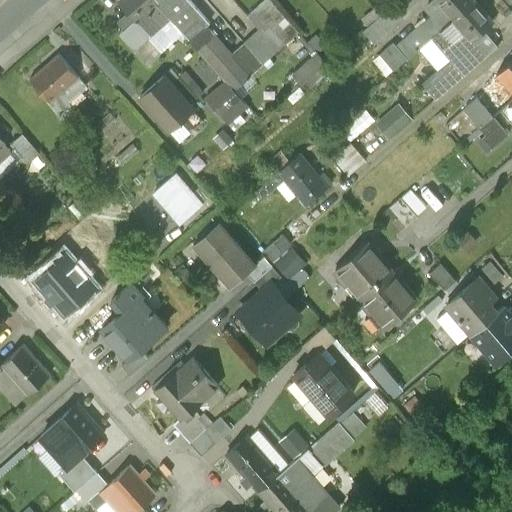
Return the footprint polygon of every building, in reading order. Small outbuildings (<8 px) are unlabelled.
[(152,42),(173,23),(151,0),(120,0),(116,3),(152,42)] [(186,0),(151,0),(173,23),(190,42),(209,24),(186,0)] [(235,0),(260,29),(279,49),(296,34),(265,0),(235,0)] [(387,0),(363,20),(369,27),(401,0),(387,0)] [(364,31),(374,44),(416,10),(412,5),(418,0),(401,0),(369,27),(364,31)] [(456,20),(438,0),(432,0),(425,6),(433,15),(445,29),(456,20)] [(438,0),(456,20),(477,2),(475,0),(438,0)] [(477,2),(456,20),(474,40),(484,32),(495,22),(477,2)] [(445,29),(433,15),(397,46),(395,44),(375,61),(390,78),(434,40),(445,29)] [(456,20),(445,29),(463,51),(474,40),(456,20)] [(235,52),(209,24),(190,42),(231,86),(234,89),(253,72),(235,52)] [(260,29),(235,52),(253,72),(279,49),(260,29)] [(451,59),(466,75),(488,55),(474,40),(463,51),(445,29),(434,40),(436,43),(451,59)] [(474,40),(488,55),(498,46),(484,32),(474,40)] [(451,59),(436,43),(427,51),(441,67),(451,59)] [(54,51),(22,80),(44,104),(76,76),(54,51)] [(293,75),(309,92),(333,71),(317,53),(293,75)] [(511,58),(496,72),(511,89),(511,58)] [(422,83),(437,100),(466,75),(451,59),(441,67),(422,83)] [(202,107),(170,71),(141,95),(173,132),(202,107)] [(229,124),(249,107),(231,86),(211,103),(229,124)] [(478,129),(494,116),(477,97),(461,110),(478,129)] [(402,102),(374,126),(388,142),(416,118),(402,102)] [(509,133),(494,116),(478,129),(469,136),(484,154),(509,133)] [(234,142),(224,131),(217,138),(227,149),(234,142)] [(10,150),(17,157),(29,146),(18,134),(10,142),(14,146),(10,150)] [(0,138),(0,173),(17,157),(10,150),(0,138)] [(349,144),(329,162),(346,181),(367,163),(349,144)] [(284,151),(268,166),(276,175),(277,173),(292,160),(284,151)] [(299,197),(306,206),(332,183),(323,173),(321,175),(301,152),(292,160),(277,173),(285,181),(299,197)] [(178,224),(202,202),(173,170),(149,191),(178,224)] [(264,200),(276,189),(285,181),(277,173),(276,175),(256,191),(264,200)] [(276,189),(289,205),(299,197),(285,181),(276,189)] [(392,210),(408,229),(429,211),(413,192),(392,210)] [(224,222),(193,250),(229,290),(247,273),(260,261),(224,222)] [(269,249),(271,251),(281,261),(292,250),(295,247),(284,235),(269,249)] [(69,246),(47,267),(81,305),(104,284),(69,246)] [(360,303),(393,274),(370,248),(336,277),(360,303)] [(271,251),(264,258),(274,268),(283,278),(296,291),(308,279),(301,271),(307,265),(292,250),(281,261),(271,251)] [(260,261),(247,273),(256,283),(274,268),(264,258),(260,261)] [(441,267),(429,277),(443,293),(455,284),(441,267)] [(283,278),(274,268),(256,283),(265,294),(278,282),(283,278)] [(393,274),(360,303),(383,330),(416,301),(393,274)] [(441,304),(466,335),(497,309),(489,300),(493,297),(476,276),(441,304)] [(306,313),(278,282),(265,294),(241,316),(269,346),(306,313)] [(139,296),(99,331),(127,364),(141,352),(167,329),(139,296)] [(497,309),(466,335),(491,365),(511,348),(511,317),(502,305),(497,309)] [(324,324),(308,335),(317,348),(333,336),(324,324)] [(1,369),(27,397),(51,374),(26,346),(4,366),(1,369)] [(141,352),(127,364),(123,368),(128,374),(147,358),(141,352)] [(294,376),(331,418),(355,396),(318,354),(294,376)] [(168,408),(181,422),(198,406),(218,388),(193,361),(185,368),(181,363),(151,390),(161,401),(158,404),(164,411),(168,408)] [(0,387),(17,406),(27,397),(1,369),(0,369),(0,387)] [(63,435),(81,455),(104,434),(77,403),(39,438),(48,449),(63,435)] [(198,406),(181,422),(176,427),(202,455),(232,427),(222,417),(215,424),(198,406)] [(305,450),(299,456),(315,475),(360,434),(357,431),(364,425),(350,410),(305,450)] [(252,430),(222,459),(242,480),(240,482),(247,488),(249,486),(258,495),(287,467),(269,447),(252,430)] [(287,430),(269,447),(287,467),(299,456),(305,450),(287,430)] [(299,456),(287,467),(329,511),(349,511),(315,475),(299,456)] [(83,487),(101,470),(91,459),(73,476),(83,487)] [(113,483),(100,495),(116,511),(133,511),(154,492),(130,467),(113,483)] [(329,511),(287,467),(258,495),(273,511),(329,511)] [(89,505),(100,495),(113,483),(101,470),(83,487),(77,492),(89,505)]
